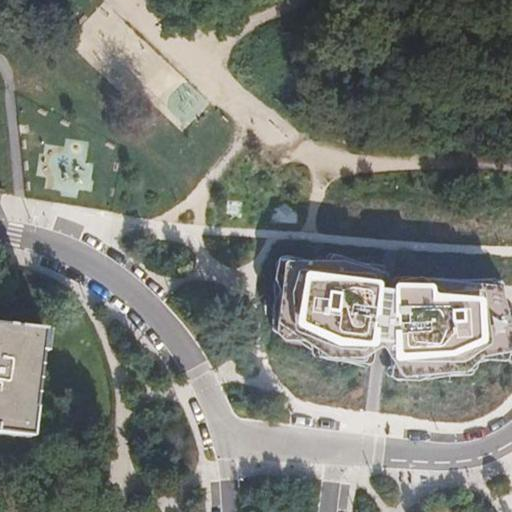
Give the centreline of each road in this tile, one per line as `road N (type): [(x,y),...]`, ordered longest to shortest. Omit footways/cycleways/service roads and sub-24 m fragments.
road 1 (track): [(511,170),(302,160),(117,0)]
road 2 (tertiary): [(0,232),(56,246),(123,288),(200,371),(228,435)]
road 3 (tertiary): [(335,448),(440,459),(482,453),(511,436)]
road 4 (track): [(292,0),(188,62)]
